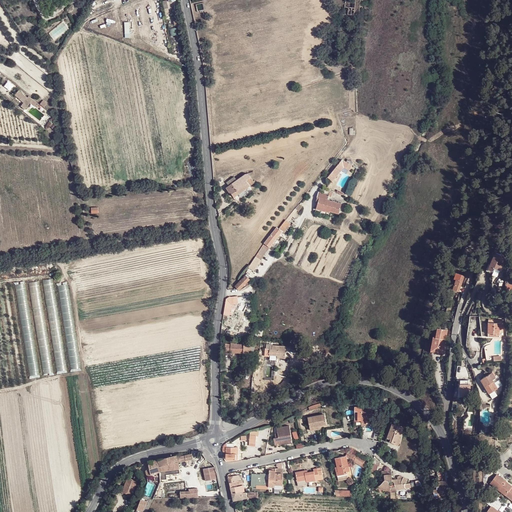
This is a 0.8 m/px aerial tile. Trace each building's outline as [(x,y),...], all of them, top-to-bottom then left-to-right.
[(30,103),(32,100),(28,97),(26,99),(18,92),(15,97),(23,104),(20,107),(24,110),(30,103)] [(335,160),(322,180),(328,182),(338,167),(344,169),(346,163),(335,160)] [(253,182),(250,177),(248,174),(246,175),(236,181),(229,187),(226,189),(228,193),(230,192),(234,198),(255,182),(255,181),(253,182)] [(229,187),(236,181),(234,177),(226,184),(229,187)] [(338,214),(341,205),(328,201),(329,195),(318,192),(316,198),(318,199),(316,208),(338,214)] [(287,219),(289,221),(296,212),(298,212),(301,207),(299,205),(287,219)] [(286,221),(285,220),(278,229),(280,231),(283,233),(290,224),(288,222),(286,221)] [(269,248),(280,231),(278,229),(277,228),(264,244),(269,248)] [(257,254),(263,257),(266,252),(261,249),(257,254)] [(253,272),(260,262),(255,258),(248,268),(253,272)] [(493,274),(499,277),(504,268),(499,265),(501,262),(498,260),(496,263),(494,262),(487,274),(491,277),(493,274)] [(464,278),(456,275),(454,280),(456,280),(453,290),(460,292),(464,278)] [(235,287),(239,291),(249,280),(245,276),(235,287)] [(52,278),(42,280),(57,372),(67,370),(52,278)] [(39,281),(28,283),(43,374),(54,373),(39,281)] [(25,284),(15,285),(30,377),(40,375),(25,284)] [(67,284),(57,286),(71,370),(81,369),(67,284)] [(237,296),(225,299),(224,311),(223,317),(229,316),(231,305),(238,303),(237,296)] [(494,332),(493,334),(498,334),(498,323),(487,322),(487,332),(494,332)] [(440,351),(440,353),(444,353),(445,344),(444,343),(444,340),(446,340),(447,330),(437,329),(436,339),(434,350),(440,351)] [(431,352),(440,353),(440,351),(434,350),(436,339),(433,339),(431,352)] [(236,346),(235,355),(250,356),(251,347),(245,346),(240,345),(236,346)] [(286,360),(286,347),(273,347),(273,345),(266,345),(265,350),(270,350),(270,356),(281,357),(280,360),(286,360)] [(491,399),(499,395),(496,390),(497,389),(488,374),(480,379),(481,379),(484,384),(483,385),(491,399)] [(461,384),(461,397),(471,397),(471,384),(469,384),(469,380),(465,380),(465,384),(461,384)] [(314,406),(308,408),(310,413),(318,410),(317,408),(321,407),(319,404),(314,406)] [(354,406),(355,419),(362,419),(362,421),(366,421),(366,419),(372,419),(371,407),(367,407),(367,409),(362,410),(361,406),(354,406)] [(307,418),(309,428),(319,426),(326,424),(324,414),(307,418)] [(289,424),(276,427),(278,436),(273,437),(275,445),(280,444),(279,442),(292,439),(289,424)] [(387,438),(391,440),(401,443),(402,439),(401,439),(404,428),(393,424),(387,438)] [(259,432),(250,432),(248,446),(255,446),(256,436),(258,437),(259,432)] [(350,450),(347,456),(353,459),(356,454),(350,450)] [(354,461),(363,466),(365,463),(366,460),(356,454),(353,459),(354,460),(354,461)] [(177,457),(177,455),(164,459),(159,460),(160,466),(166,465),(167,465),(179,463),(177,457)] [(336,458),(338,467),(338,471),(337,471),(339,481),(348,479),(347,472),(350,472),(347,456),(336,458)] [(435,456),(428,457),(431,479),(436,479),(436,477),(438,477),(435,456)] [(373,465),(372,467),(379,470),(382,463),(375,459),(373,465)] [(159,460),(149,463),(150,469),(149,469),(148,470),(147,470),(146,471),(147,477),(148,477),(150,477),(150,476),(151,476),(151,475),(152,475),(153,475),(154,475),(155,475),(155,476),(155,477),(155,478),(155,479),(155,480),(155,481),(155,482),(158,484),(161,482),(161,481),(161,473),(160,466),(159,460)] [(305,473),(305,471),(296,473),(298,487),(308,485),(307,483),(320,480),(317,468),(313,469),(314,471),(308,473),(305,473)] [(284,469),(275,469),(275,470),(269,470),(268,486),(275,487),(275,485),(282,486),(284,469)] [(392,470),(382,472),(383,476),(385,476),(386,481),(384,481),(381,486),(386,489),(385,491),(390,492),(392,486),(394,486),(394,482),(393,482),(392,470)] [(251,485),(266,484),(265,472),(250,473),(251,485)] [(511,500),(511,487),(497,475),(490,483),(511,500)] [(395,482),(394,482),(394,486),(395,486),(396,491),(397,491),(404,490),(406,492),(406,491),(405,489),(405,485),(406,485),(408,479),(400,477),(398,478),(398,479),(396,480),(394,481),(395,482)] [(133,480),(128,478),(124,488),(121,487),(119,491),(129,495),(130,493),(133,495),(137,482),(133,480)] [(230,483),(232,494),(241,492),(241,493),(247,493),(245,487),(241,487),(240,485),(243,485),(242,480),(235,482),(230,483)] [(446,485),(439,486),(438,486),(438,490),(435,490),(435,498),(438,498),(443,501),(448,501),(446,485)] [(179,489),(180,498),(198,496),(198,488),(179,489)] [(241,492),(232,494),(234,501),(248,498),(248,493),(247,493),(241,493),(241,492)] [(136,509),(143,511),(146,499),(140,497),(136,509)]
